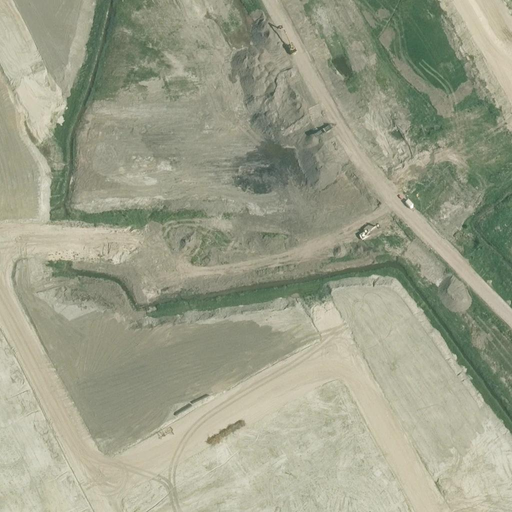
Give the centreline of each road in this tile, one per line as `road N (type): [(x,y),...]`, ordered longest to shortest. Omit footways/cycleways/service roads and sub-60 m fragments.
road 1 (track): [(433,0),(492,96),(499,124),(448,187),(408,213),(284,240),(0,244)]
road 2 (track): [(152,0),(335,334)]
road 3 (track): [(99,491),(335,334)]
road 4 (track): [(0,25),(116,237)]
road 5 (track): [(0,304),(110,511)]
